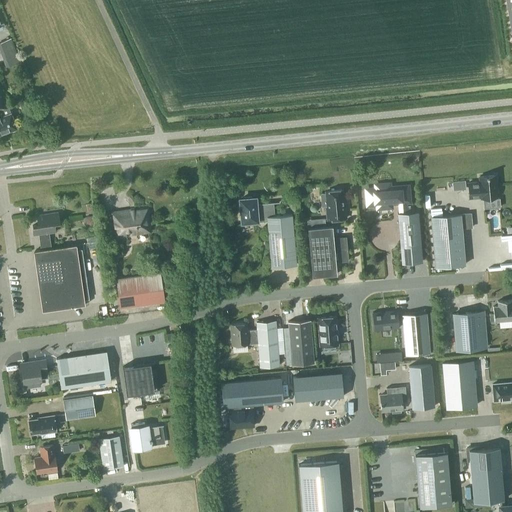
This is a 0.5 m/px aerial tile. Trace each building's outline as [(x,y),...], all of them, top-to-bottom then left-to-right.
[(20,62),(11,38),(0,42),(0,51),(6,67),(20,62)] [(11,113),(9,107),(0,83),(0,134),(16,128),(11,113)] [(497,197),(495,175),(479,177),(479,182),(468,183),(469,198),(481,197),(481,198),(497,197)] [(465,181),(453,182),(454,190),(466,189),(465,181)] [(368,205),(373,204),(377,204),(377,208),(391,207),(390,203),(398,202),(399,213),(397,213),(401,263),(422,262),(417,211),(406,212),(405,202),(408,202),(407,186),(389,188),(389,184),(388,184),(387,184),(377,185),(377,184),(376,185),(375,185),(376,189),(372,189),(367,189),(368,205)] [(327,220),(346,218),(344,203),(342,203),(341,190),(326,191),(326,193),(320,194),(321,206),(326,206),(327,220)] [(238,199),(239,207),(240,224),(259,222),(259,221),(266,221),(266,225),(270,267),(271,267),(296,264),(292,214),(274,215),(273,202),(255,204),(255,198),(251,198),(251,197),(243,198),(243,199),(238,199)] [(130,231),(130,233),(148,230),(145,210),(134,212),(135,213),(131,214),(130,211),(112,213),(115,237),(126,235),(126,231),(130,231)] [(84,300),(77,249),(76,245),(64,246),(51,248),(49,232),(55,232),(54,222),(59,221),(57,212),(56,212),(37,215),(38,225),(32,225),(33,235),(38,234),(41,250),(35,250),(43,311),(85,305),(84,300)] [(470,213),(430,217),(435,267),(465,264),(461,228),(471,227),(470,213)] [(91,226),(96,225),(94,216),(85,217),(85,222),(91,226)] [(307,227),(311,276),(336,274),(335,262),(347,261),(345,236),(333,237),(332,225),(307,227)] [(119,308),(164,301),(160,273),(115,279),(119,308)] [(493,305),(494,321),(511,319),(511,300),(497,301),(497,305),(493,305)] [(372,312),(374,330),(398,328),(396,310),(372,312)] [(455,351),(487,348),(484,310),(452,312),(455,351)] [(429,352),(426,312),(402,314),(405,355),(429,352)] [(319,346),(339,345),(336,315),(316,317),(319,346)] [(291,365),(314,363),(310,319),(287,321),(291,365)] [(259,367),(279,366),(276,320),(255,321),(256,329),(248,330),(247,322),(229,323),(231,345),(257,343),(259,367)] [(61,388),(110,381),(106,351),(56,358),(61,388)] [(41,379),(40,372),(47,371),(45,360),(20,363),(23,382),(24,381),(39,379),(41,379)] [(472,361),(442,363),(446,408),(476,405),(472,361)] [(155,362),(136,364),(122,366),(126,394),(159,390),(159,389),(154,390),(150,363),(155,362)] [(390,362),(379,363),(380,371),(386,370),(390,370),(390,362)] [(411,408),(435,406),(431,364),(407,366),(411,408)] [(341,372),(292,376),(294,400),(343,396),(341,372)] [(280,376),(221,382),(223,407),(228,407),(228,410),(252,408),(252,404),(283,402),(281,376),(280,376)] [(511,382),(491,384),(493,401),(511,399),(511,382)] [(402,401),(406,401),(405,386),(386,387),(386,393),(379,394),(380,412),(391,411),(391,413),(401,412),(401,410),(403,410),(402,401)] [(62,399),(65,419),(95,415),(92,395),(62,399)] [(253,427),(252,408),(228,410),(229,429),(253,427)] [(28,420),(30,434),(39,432),(40,434),(56,431),(53,415),(37,418),(38,419),(28,420)] [(131,426),(128,426),(131,450),(134,450),(134,452),(148,449),(148,447),(152,447),(152,445),(151,441),(161,439),(159,426),(162,425),(163,425),(163,424),(149,426),(149,425),(148,423),(146,424),(144,424),(144,422),(130,424),(131,426)] [(118,435),(98,438),(103,468),(123,465),(118,435)] [(36,473),(47,471),(48,479),(58,478),(54,455),(52,445),(39,447),(41,457),(34,458),(36,473)] [(499,447),(480,448),(480,446),(465,447),(466,462),(469,461),(473,502),(499,500),(499,504),(497,504),(497,511),(511,511),(511,502),(503,504),(503,499),(504,499),(499,447)] [(419,506),(451,504),(447,451),(414,454),(419,506)] [(342,511),(338,461),(298,464),(302,511),(342,511)] [(270,511),(267,467),(227,470),(230,511),(270,511)]
